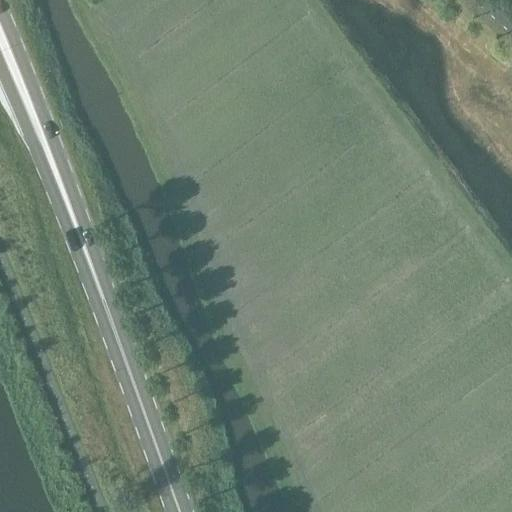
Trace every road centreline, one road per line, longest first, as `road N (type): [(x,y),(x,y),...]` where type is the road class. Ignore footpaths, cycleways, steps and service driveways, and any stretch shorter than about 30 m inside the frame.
road 1 (primary): [(119,345),(0,7)]
road 2 (primary): [(0,66),(119,345)]
road 3 (primary): [(180,511),(119,345)]
